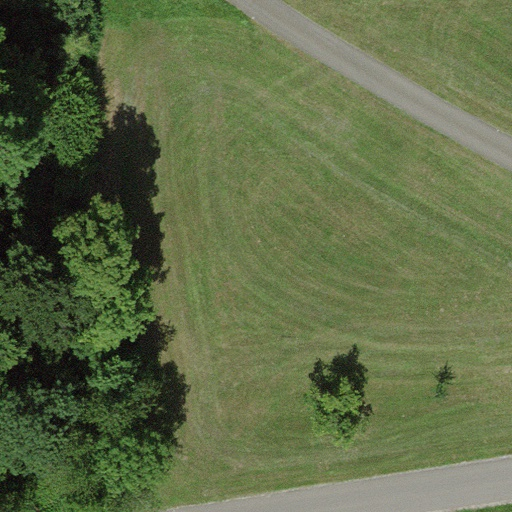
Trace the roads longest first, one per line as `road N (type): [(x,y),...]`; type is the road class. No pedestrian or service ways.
road 1 (track): [(511,158),(246,0)]
road 2 (unclassified): [(331,511),(511,485)]
